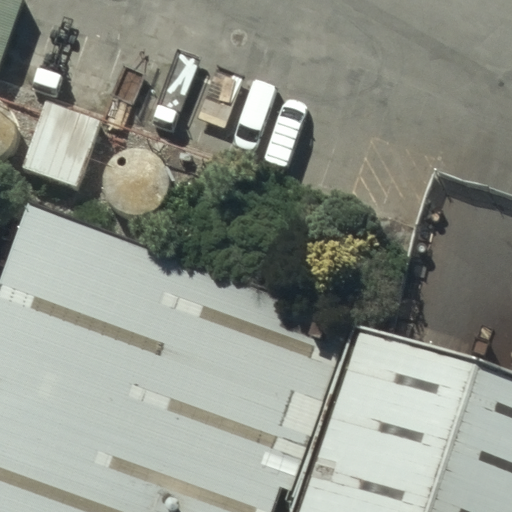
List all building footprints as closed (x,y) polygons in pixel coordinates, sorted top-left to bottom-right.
[(441,125),(291,73),(262,164),(411,215),(441,125)] [(2,100),(0,98),(0,166),(1,166),(4,165),(7,163),(9,161),(12,159),(14,157),(16,154),(18,151),(19,148),(20,145),(21,142),(22,139),(22,136),(23,133),(22,129),(22,126),(21,123),(20,120),(19,117),(18,114),(16,111),(14,109),(12,106),(9,104),(7,102),(4,100),(2,100)] [(24,172),(82,190),(104,119),(47,101),(24,172)] [(115,161),(113,164),(110,169),(109,172),(108,175),(107,178),(107,181),(107,184),(107,188),(108,191),(108,194),(109,196),(111,199),(112,202),(114,205),(116,207),(118,209),(120,211),(123,213),(125,215),(128,216),(131,217),(134,218),(137,219),(140,219),(143,219),(146,219),(149,218),(152,218),(155,217),(158,216),(161,214),(163,212),(166,210),(168,208),(170,206),(172,203),(174,201),(175,198),(176,195),(177,192),(178,189),(178,186),(178,183),(178,180),(177,177),(177,174),(176,171),(174,168),(173,165),(171,163),(169,160),(167,158),(165,156),(162,154),(160,153),(157,151),(154,150),(151,149),(148,149),(145,148),(142,148),(139,148),(136,149),(133,150),(130,151),(127,152),(124,153),(122,155),(119,157),(117,159),(115,161)] [(243,511),(311,294),(0,197),(0,511),(243,511)] [(511,511),(511,356),(311,294),(243,511),(511,511)]
